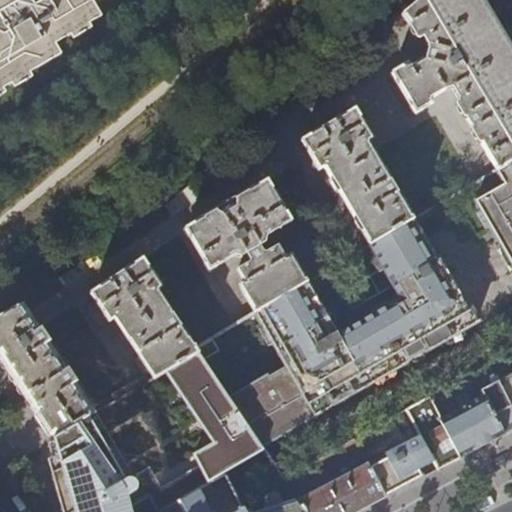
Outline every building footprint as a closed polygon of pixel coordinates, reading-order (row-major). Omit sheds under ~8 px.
[(53,49),(100,21),(91,6),(100,0),(35,0),(33,1),(32,0),(0,0),(0,94),(59,59),(53,49)] [(493,173),(511,161),(511,148),(422,0),(421,0),(402,17),(408,26),(418,43),(422,41),(427,50),(422,62),(407,71),(405,66),(389,75),(412,115),(428,105),(426,102),(443,91),(449,90),(457,102),(453,104),(493,173)] [(422,0),(511,148),(511,57),(480,0),(422,0)] [(331,269),(412,221),(367,142),(372,138),(355,109),(301,140),(318,170),(324,167),(362,231),(355,234),(360,243),(328,263),(331,269)] [(511,161),(493,173),(501,185),(472,202),(496,244),(511,234),(511,161)] [(254,314),(306,283),(290,257),(284,261),(277,248),(263,256),(259,248),(264,245),(265,238),(291,223),(268,182),(185,231),(209,271),(234,257),(240,259),(246,256),(250,263),(237,271),(244,285),(239,288),(254,314)] [(261,449),(478,323),(440,257),(436,260),(413,220),(412,221),(331,269),(306,283),(254,314),(195,350),(198,355),(261,449)] [(511,234),(496,244),(511,271),(511,234)] [(166,374),(198,355),(195,350),(193,350),(155,291),(160,288),(142,260),(90,295),(96,303),(88,308),(99,326),(107,321),(109,324),(114,321),(144,367),(139,371),(143,378),(114,396),(117,402),(166,374)] [(0,358),(40,418),(54,440),(93,417),(21,306),(0,317),(0,358)] [(133,511),(130,497),(138,492),(138,490),(137,485),(95,416),(93,417),(54,440),(56,443),(50,447),(54,461),(50,462),(52,470),(61,501),(64,511),(161,511),(178,502),(224,475),(263,452),(261,449),(198,355),(166,374),(207,436),(213,432),(221,444),(195,459),(205,476),(144,511),(133,511)] [(498,382),(488,364),(472,374),(481,391),(498,382)] [(481,391),(472,374),(465,378),(473,394),(481,391)] [(481,391),(484,397),(504,436),(511,431),(511,374),(498,382),(481,391)] [(442,420),(430,397),(428,398),(407,411),(417,431),(438,471),(449,464),(481,448),(504,436),(484,397),(473,403),(470,398),(459,405),(461,409),(442,420)] [(404,438),(417,431),(407,411),(354,441),(361,454),(367,466),(384,499),(406,487),(423,478),(404,438)] [(319,477),(361,454),(354,441),(283,481),(292,494),(320,478),(319,477)] [(359,511),(384,499),(367,466),(298,503),(303,511),(359,511)] [(178,502),(183,511),(243,511),(224,475),(178,502)] [(183,511),(178,502),(161,511),(183,511)] [(303,511),(298,503),(297,502),(276,511),(303,511)]
